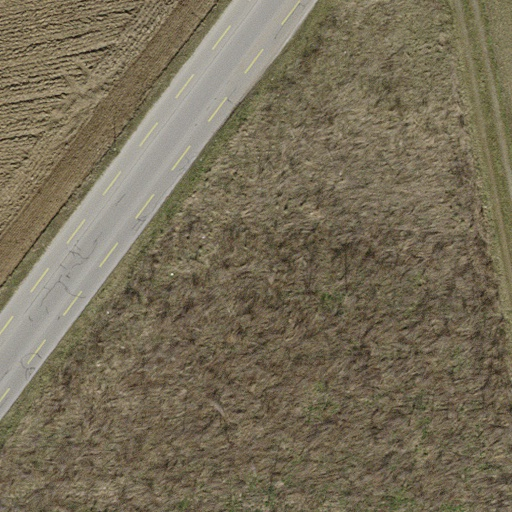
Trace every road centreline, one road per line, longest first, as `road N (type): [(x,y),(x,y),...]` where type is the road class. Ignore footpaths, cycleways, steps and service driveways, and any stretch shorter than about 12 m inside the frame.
road 1 (tertiary): [(0,377),(276,0)]
road 2 (track): [(466,0),(511,240)]
